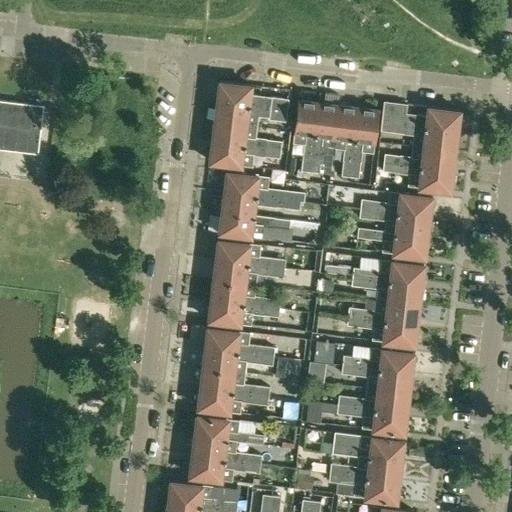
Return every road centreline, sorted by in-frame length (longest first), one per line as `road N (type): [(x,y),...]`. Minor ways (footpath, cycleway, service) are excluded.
road 1 (residential): [(130,511),(187,55)]
road 2 (unclassified): [(470,511),(511,167)]
road 3 (residential): [(511,92),(187,55)]
road 4 (residential): [(187,55),(24,35)]
